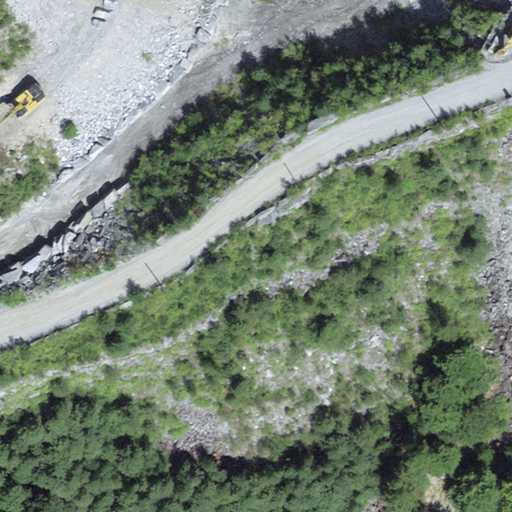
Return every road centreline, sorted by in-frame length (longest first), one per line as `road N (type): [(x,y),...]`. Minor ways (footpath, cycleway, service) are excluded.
road 1 (track): [(0,340),(77,317),(276,168),(511,75)]
road 2 (track): [(0,128),(79,40),(100,0)]
